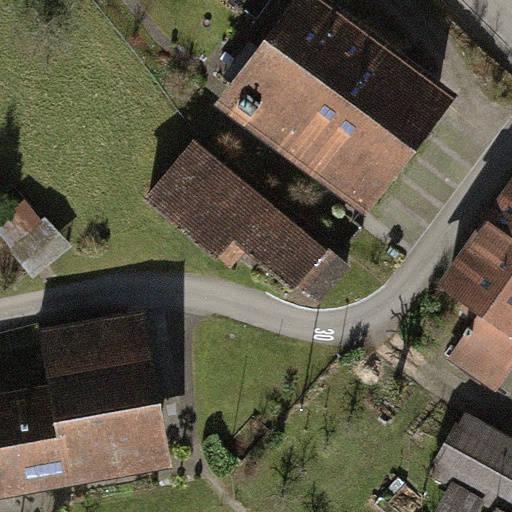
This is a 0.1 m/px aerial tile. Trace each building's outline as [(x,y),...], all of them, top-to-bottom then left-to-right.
[(308,7),(237,101),(369,200),(440,105),(308,7)] [(198,145),(155,197),(223,253),(239,233),(320,299),(346,267),(198,145)] [(454,354),(493,381),(511,352),(511,174),(444,273),(489,303),(454,354)] [(39,274),(78,246),(42,197),(3,225),(39,274)] [(57,396),(0,406),(0,489),(161,459),(135,320),(46,336),(57,396)] [(511,511),(511,439),(469,415),(437,473),(509,511),(511,511)]
